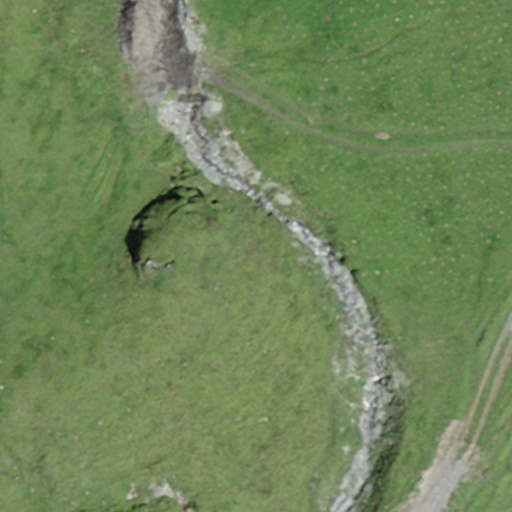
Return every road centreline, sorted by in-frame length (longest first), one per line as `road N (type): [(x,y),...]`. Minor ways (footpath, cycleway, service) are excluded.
road 1 (track): [(511,138),(412,147),(329,128),(217,73),(159,75),(116,106),(104,174),(69,252),(0,258)]
road 2 (track): [(511,338),(428,511)]
